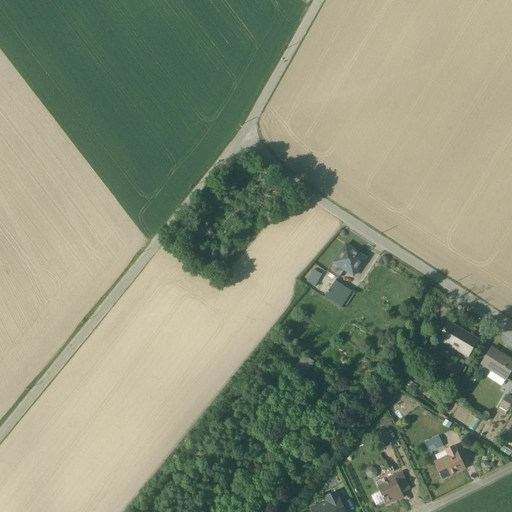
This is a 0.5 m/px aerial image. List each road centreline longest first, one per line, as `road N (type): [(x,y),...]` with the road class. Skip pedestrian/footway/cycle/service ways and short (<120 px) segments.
road 1 (unclassified): [(242,135),(0,433)]
road 2 (unclassified): [(242,135),(286,179),(511,327)]
road 3 (unclassified): [(320,0),(242,135)]
